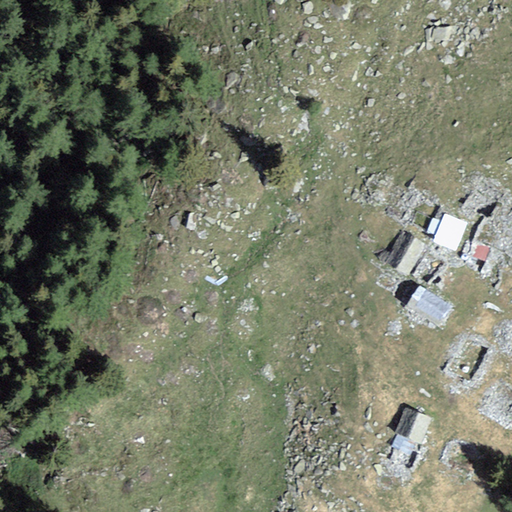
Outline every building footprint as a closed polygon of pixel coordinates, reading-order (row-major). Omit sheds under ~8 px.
[(468,223),(442,214),(432,240),(457,250),(468,223)] [(405,233),(388,261),(407,273),(424,244),(405,233)] [(400,281),(385,273),(379,285),(394,292),(400,281)] [(454,307),(421,284),(406,306),(439,328),(454,307)] [(433,420),(403,409),(394,433),(424,444),(433,420)]
